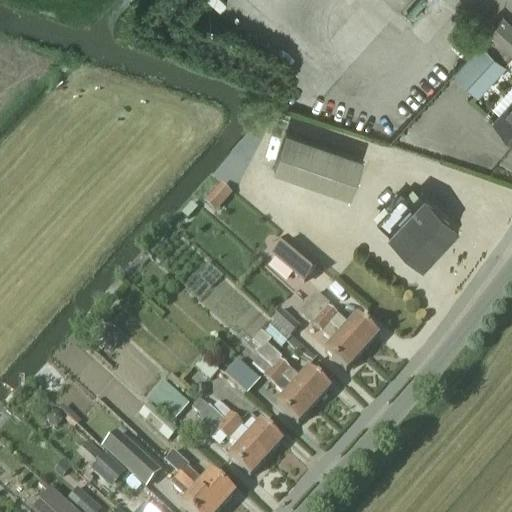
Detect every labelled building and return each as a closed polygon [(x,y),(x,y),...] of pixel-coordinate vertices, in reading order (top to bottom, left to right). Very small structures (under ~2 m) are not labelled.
[(378,0),(342,41),(383,78),(421,36),(381,0),(378,0)] [(511,25),(503,17),(494,26),(511,42),(511,25)] [(511,42),(494,26),(489,31),(495,37),(486,46),(481,41),(454,71),(478,94),(511,57),(511,42)] [(511,99),(493,120),(511,136),(511,99)] [(350,196),(363,158),(287,132),(273,170),(350,196)] [(220,187),(211,196),(219,203),(227,194),(220,187)] [(401,195),(376,221),(423,264),(458,226),(424,194),(413,206),(401,195)] [(191,216),(185,210),(181,214),(188,220),(191,216)] [(319,266),(309,257),(287,239),(270,259),(303,286),(319,266)] [(301,302),(313,292),(306,283),(294,293),(301,302)] [(306,304),(361,355),(377,337),(356,318),(347,327),(326,307),(328,306),(315,294),(306,304)] [(103,298),(96,306),(101,311),(109,303),(103,298)] [(345,372),(361,355),(306,304),(297,313),(311,326),(312,325),(323,335),(322,335),(329,341),(330,340),(333,342),(324,353),(345,372)] [(271,322),(289,339),(299,329),(281,311),(271,322)] [(112,330),(102,340),(113,350),(123,340),(112,330)] [(258,359),(269,370),(271,368),(313,408),(329,390),(324,386),(332,377),(316,362),(299,380),(279,362),(281,360),(266,346),(256,357),(258,359)] [(258,359),(251,367),(263,378),(269,370),(258,359)] [(204,360),(196,369),(210,382),(219,374),(204,360)] [(224,375),(248,396),(260,383),(236,362),(224,375)] [(271,368),(269,370),(263,378),(281,395),(283,393),(285,396),(276,406),(297,425),(313,408),(271,368)] [(171,376),(167,380),(183,394),(186,390),(171,376)] [(198,385),(196,388),(196,395),(198,398),(202,398),(205,395),(205,388),(202,385),(198,385)] [(149,401),(173,424),(187,408),(164,386),(149,401)] [(199,400),(191,410),(199,418),(197,421),(213,435),(216,432),(228,442),(230,440),(236,434),(224,422),(223,422),(211,411),(208,408),(199,400)] [(217,404),(211,411),(223,422),(224,422),(236,434),(242,427),(230,415),(217,404)] [(138,416),(168,443),(178,432),(148,405),(138,416)] [(51,414),(46,420),(49,427),(56,429),(61,423),(59,416),(51,414)] [(242,427),(236,434),(244,441),(265,461),(281,443),(260,424),(250,435),(242,427)] [(238,448),(228,459),(249,478),(265,461),(244,441),(236,434),(230,440),(238,448)] [(179,476),(219,511),(233,496),(209,475),(202,483),(186,469),(188,467),(172,452),(164,462),(179,476)] [(89,470),(109,487),(123,471),(104,454),(89,470)] [(126,472),(146,490),(161,474),(141,456),(126,472)] [(69,469),(62,463),(54,471),(60,478),(69,469)] [(187,511),(219,511),(179,476),(170,486),(183,497),(185,495),(188,498),(181,506),(187,511)] [(66,502),(76,511),(100,511),(101,511),(77,490),(66,502)] [(61,511),(45,496),(30,511),(61,511)]
